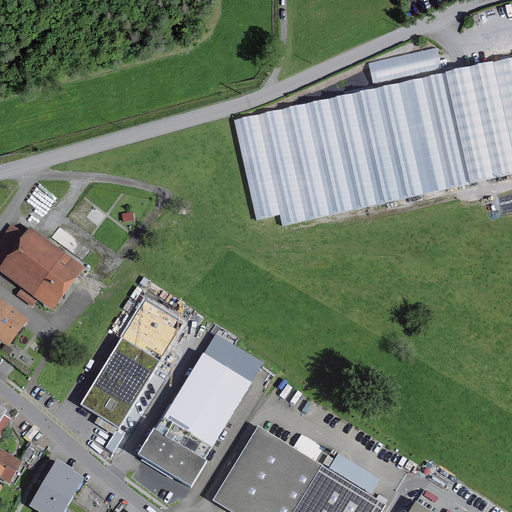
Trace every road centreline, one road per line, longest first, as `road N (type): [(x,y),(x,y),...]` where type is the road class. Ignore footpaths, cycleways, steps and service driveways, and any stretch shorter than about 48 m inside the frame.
road 1 (residential): [(480,0),(241,104),(0,172)]
road 2 (residential): [(150,511),(0,388)]
